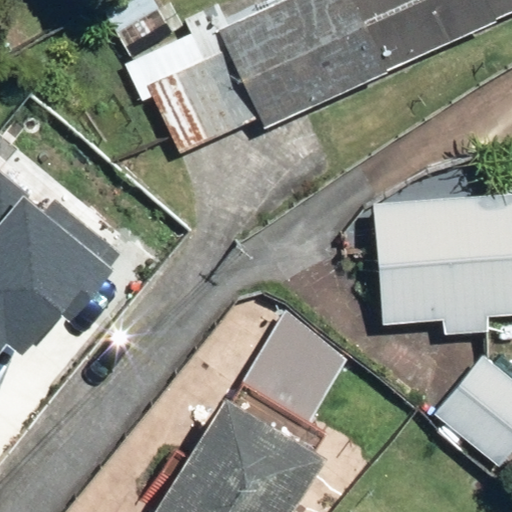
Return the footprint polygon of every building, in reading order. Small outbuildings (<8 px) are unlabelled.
[(380,72),(345,0),(269,0),(214,26),(224,48),(257,115),(263,128),(380,72)] [(345,0),(380,72),(491,19),(481,0),(345,0)] [(511,0),(481,0),(491,19),(511,8),(511,0)] [(257,115),(224,48),(142,87),(174,155),(257,115)] [(511,185),(364,194),(371,321),(435,318),(436,335),(483,332),(482,316),(511,314),(511,185)] [(275,309),(231,378),(305,425),(349,355),(275,309)] [(511,442),(511,381),(476,348),(423,406),(490,467),(511,442)] [(0,366),(0,439),(35,394),(0,366)] [(198,389),(131,511),(277,511),(311,449),(198,389)]
